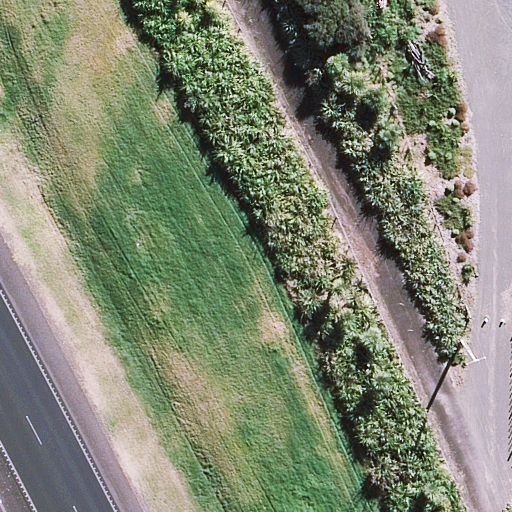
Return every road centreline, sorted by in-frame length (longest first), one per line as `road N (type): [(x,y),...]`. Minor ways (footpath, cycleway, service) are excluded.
road 1 (motorway): [(0,0),(228,511)]
road 2 (motorway): [(0,373),(75,511)]
